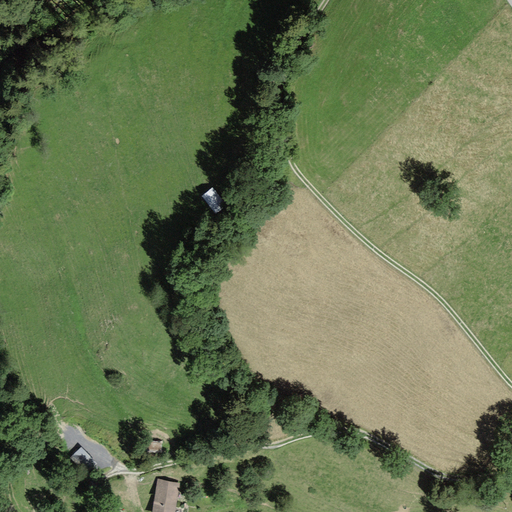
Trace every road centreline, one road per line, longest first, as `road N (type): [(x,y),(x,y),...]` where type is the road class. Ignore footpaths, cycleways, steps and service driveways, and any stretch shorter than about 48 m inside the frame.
road 1 (track): [(288,152),(328,206),(440,299),(511,383)]
road 2 (track): [(511,484),(445,475),(351,431),(318,432),(272,449),(242,441)]
road 3 (track): [(328,0),(286,69),(276,106),(288,152)]
road 4 (track): [(242,441),(105,476)]
